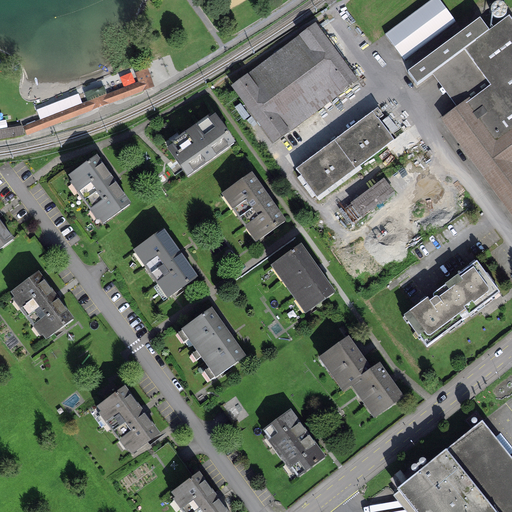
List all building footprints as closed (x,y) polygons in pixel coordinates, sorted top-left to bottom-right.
[(404,61),(456,22),(439,0),(432,0),(385,35),(404,61)] [(511,20),(510,17),(489,32),(432,75),(457,109),(441,121),(511,217),(511,20)] [(432,75),(489,32),(480,20),(408,74),(417,86),(432,75)] [(231,88),(273,145),(358,81),(316,25),(231,88)] [(23,127),(26,136),(152,89),(155,87),(148,69),(135,74),(137,78),(139,83),(107,95),(104,86),(85,93),(88,102),(82,104),(40,120),(23,127)] [(378,109),(295,170),(317,199),(394,141),(391,136),(381,123),(379,120),(384,116),(378,109)] [(399,131),(389,117),(381,123),(391,136),(399,131)] [(170,152),(188,175),(233,142),(215,118),(170,152)] [(0,139),(24,135),(22,126),(0,130),(0,139)] [(132,206),(97,157),(68,178),(72,183),(70,184),(97,222),(99,221),(103,226),(132,206)] [(222,195),(255,239),(282,219),(249,175),(222,195)] [(395,194),(384,180),(351,204),(362,219),(395,194)] [(0,250),(14,241),(0,222),(0,250)] [(198,279),(164,231),(133,252),(157,286),(154,288),(164,302),(167,300),(168,301),(198,279)] [(273,268),(306,312),(334,291),(301,247),(273,268)] [(427,349),(500,294),(477,263),(404,317),(427,349)] [(75,321),(39,273),(10,295),(14,299),(12,301),(41,339),(43,337),(46,342),(75,321)] [(246,358),(212,309),(180,332),(181,332),(176,336),(183,346),(186,344),(189,348),(192,347),(196,353),(192,356),(196,362),(201,359),(209,370),(205,373),(211,382),(215,378),(216,379),(246,358)] [(372,371),(349,339),(318,360),(343,395),(351,389),(349,387),(372,371)] [(404,400),(380,365),(372,371),(349,387),(351,389),(373,421),(404,400)] [(160,437),(125,389),(97,409),(101,414),(94,418),(102,429),(106,425),(119,443),(116,444),(122,452),(124,450),(127,453),(129,452),(132,457),(160,437)] [(327,458),(291,410),(263,431),(267,436),(264,438),(292,475),(294,474),(298,479),(327,458)] [(511,511),(511,459),(482,423),(393,497),(405,511),(511,511)] [(227,511),(200,474),(172,495),(176,500),(173,501),(181,511),(227,511)]
